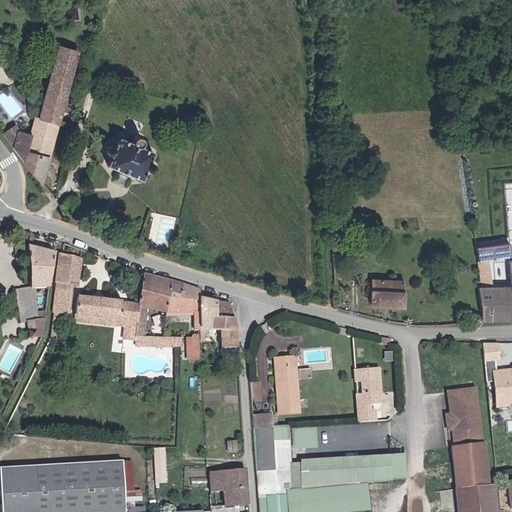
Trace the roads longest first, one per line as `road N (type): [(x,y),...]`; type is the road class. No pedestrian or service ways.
road 1 (unclassified): [(5,213),(327,314),(417,331),(511,332)]
road 2 (residential): [(0,430),(45,339),(49,294)]
